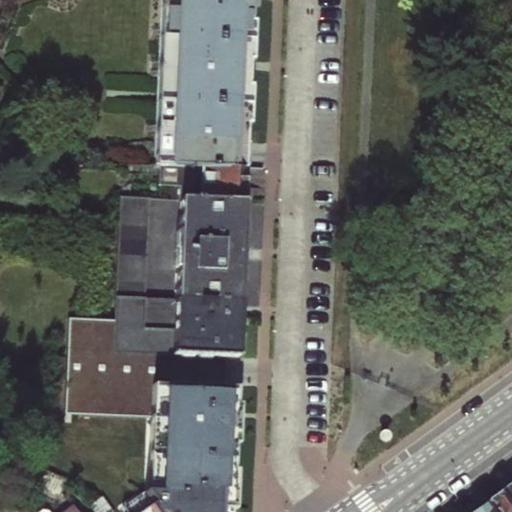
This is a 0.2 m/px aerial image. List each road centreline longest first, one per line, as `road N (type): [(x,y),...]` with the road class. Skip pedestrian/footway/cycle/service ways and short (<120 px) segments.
road 1 (residential): [(299,0),(286,479),(300,511)]
road 2 (residential): [(511,410),(372,511)]
